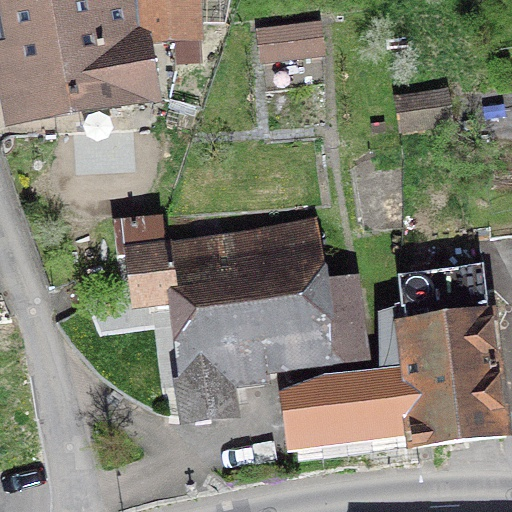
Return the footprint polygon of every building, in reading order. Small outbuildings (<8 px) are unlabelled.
[(14,44),(26,114),(142,95),(134,49),(193,44),(190,0),(0,0),(0,5),(4,4),(11,45),(14,44)] [(316,28),(256,35),(260,65),(320,58),(316,28)] [(393,103),(398,135),(448,127),(443,95),(393,103)] [(254,310),(246,242),(160,253),(156,221),(112,227),(116,261),(129,259),(136,308),(169,303),(170,320),(254,310)] [(246,242),(254,310),(170,320),(181,422),(230,417),(225,383),(361,364),(354,306),(323,310),(313,234),(246,242)] [(483,321),(477,273),(397,283),(401,312),(378,319),(380,379),(316,390),(281,400),(288,451),(409,435),(411,450),(500,440),(486,320),(483,321)] [(0,463),(29,459),(7,319),(0,319),(0,463)]
